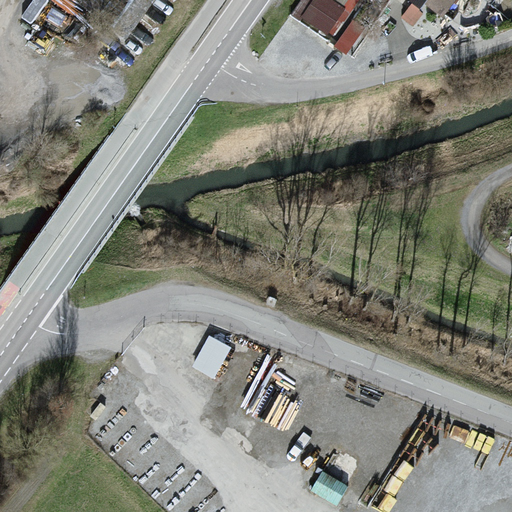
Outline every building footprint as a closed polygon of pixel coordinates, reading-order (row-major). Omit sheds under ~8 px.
[(61,0),(120,42),(149,0),(61,0)] [(363,0),(316,0),(302,20),(334,42),(363,0)] [(410,0),(414,3),(403,19),(414,27),(425,10),(443,23),(459,0),(410,0)] [(507,18),(494,8),(486,17),(499,27),(507,18)] [(363,31),(351,23),(338,44),(350,51),(363,31)] [(276,299),(270,297),(267,303),(274,305),(276,299)] [(229,347),(210,337),(195,366),(214,375),(229,347)] [(345,487),(323,474),(313,490),(336,503),(345,487)]
